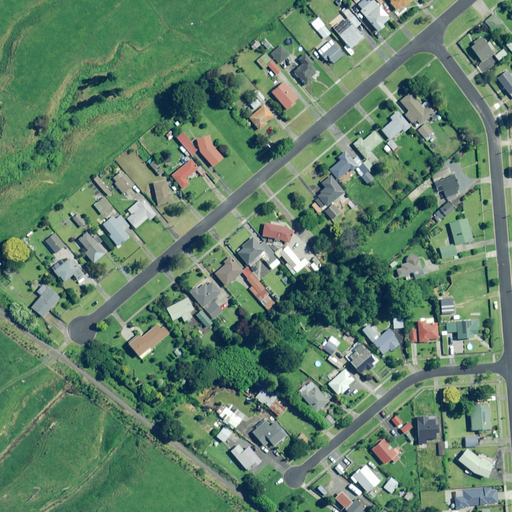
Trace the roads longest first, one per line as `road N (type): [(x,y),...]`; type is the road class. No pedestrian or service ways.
road 1 (residential): [(76,334),(428,36)]
road 2 (residential): [(428,36),(491,125),(510,367)]
road 3 (residential): [(293,478),(408,381),(510,367)]
